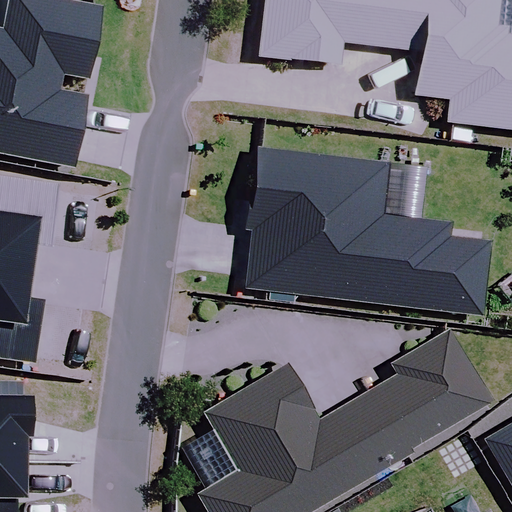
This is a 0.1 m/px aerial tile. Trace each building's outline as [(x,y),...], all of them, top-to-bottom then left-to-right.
[(0,153),(66,166),(97,7),(59,0),(3,0),(0,17),(0,153)] [(261,0),(256,51),(335,59),(337,41),(414,50),(409,94),(446,98),(444,122),(511,129),(511,35),(491,33),(494,0),(261,0)] [(132,155),(135,126),(129,125),(133,90),(112,87),(107,123),(93,121),(90,149),(132,155)] [(246,230),(239,287),(476,314),(484,242),(442,237),(443,223),(377,216),(382,163),(251,148),(242,229),(246,230)] [(42,246),(50,183),(0,176),(0,267),(20,270),(24,243),(42,246)] [(20,270),(0,267),(0,357),(28,361),(36,299),(17,297),(20,270)] [(193,495),(202,511),(301,511),(405,451),(403,448),(486,399),(445,331),(389,364),(396,375),(316,422),(282,365),(200,413),(234,471),(193,495)] [(20,436),(21,396),(0,395),(0,461),(15,461),(15,436),(20,436)] [(511,423),(482,441),(511,492),(511,423)] [(15,461),(0,461),(0,511),(8,511),(9,496),(14,496),(15,461)]
